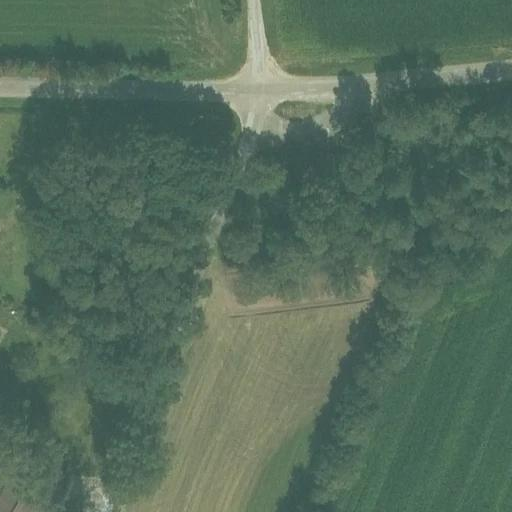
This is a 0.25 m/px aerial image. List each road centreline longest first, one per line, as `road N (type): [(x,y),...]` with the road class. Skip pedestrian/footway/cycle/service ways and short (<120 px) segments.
road 1 (residential): [(264,92),(109,511)]
road 2 (residential): [(0,87),(264,92)]
road 3 (residential): [(264,92),(511,68)]
